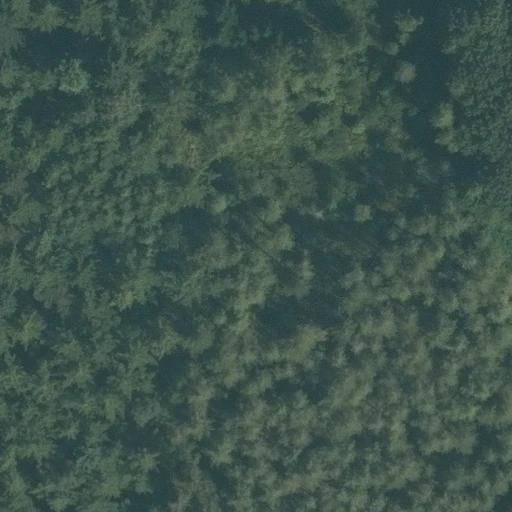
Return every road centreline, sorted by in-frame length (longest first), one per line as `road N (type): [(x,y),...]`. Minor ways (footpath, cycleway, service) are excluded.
road 1 (track): [(0,354),(509,324)]
road 2 (track): [(460,0),(509,324)]
